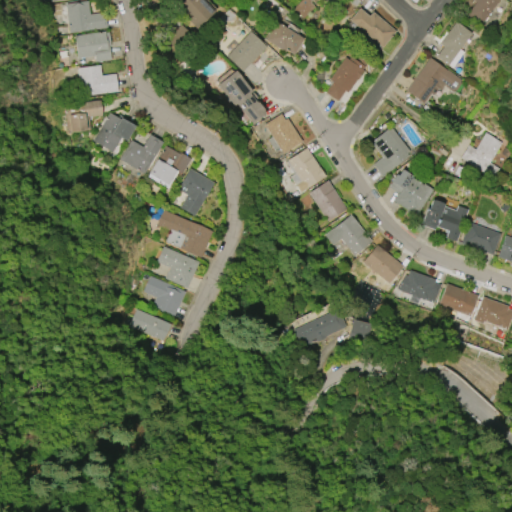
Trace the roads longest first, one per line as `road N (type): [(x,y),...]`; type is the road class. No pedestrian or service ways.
road 1 (residential): [(511,433),(419,366),(360,366),(331,376),(265,426),(199,354),(236,221),(232,181),(222,156),(154,112),(140,87),(123,0)]
road 2 (residential): [(283,82),(340,145),(404,239),(511,281)]
road 3 (residential): [(340,145),(439,0)]
